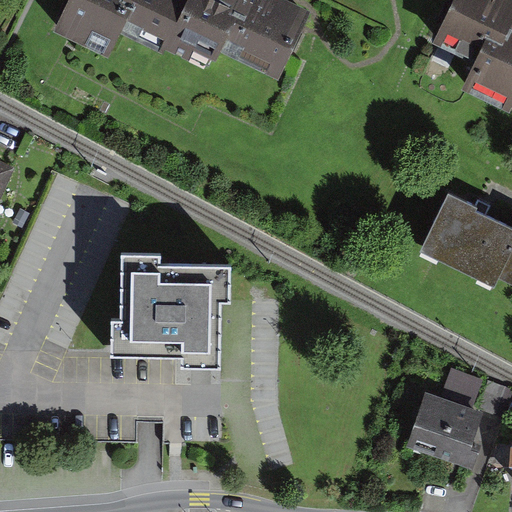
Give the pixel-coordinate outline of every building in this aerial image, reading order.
[(71,0),(60,24),(110,48),(121,24),(161,43),(164,36),(181,0),(71,0)] [(181,0),(164,36),(213,58),(218,47),(277,75),(306,13),(276,0),(245,0),(244,0),(181,0)] [(479,52),(466,80),(511,102),(511,0),(456,0),(440,34),(479,52)] [(429,236),(502,271),(511,250),(511,211),(455,184),(429,236)] [(511,276),(511,250),(502,271),(511,276)] [(182,376),(220,377),(220,311),(228,311),(228,295),(228,264),(161,265),(161,258),(123,258),(121,322),(115,322),(115,358),(183,358),(182,376)] [(411,436),(471,458),(485,418),(425,397),(411,436)]
